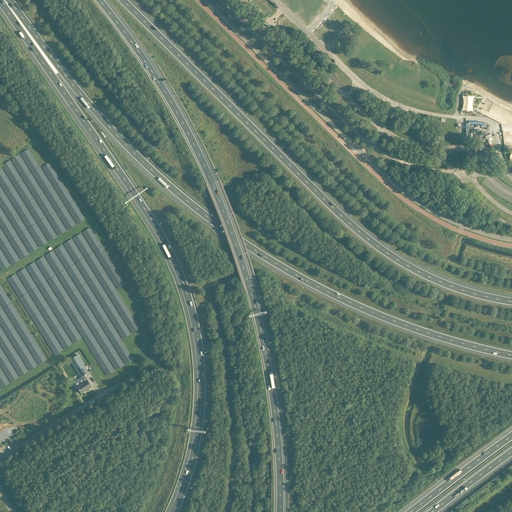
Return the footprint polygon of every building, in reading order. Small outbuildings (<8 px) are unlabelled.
[(312,12),(325,26),(329,22),(316,8),(312,12)] [(340,45),(333,53),(343,62),(350,54),(340,45)] [(349,67),(356,73),(360,69),(353,63),(349,67)] [(489,105),(487,112),(496,115),(498,108),(489,105)] [(31,150),(0,166),(0,171),(5,172),(6,173),(10,173),(13,171),(14,172),(17,172),(16,172),(17,174),(20,172),(23,173),(26,171),(29,171),(27,167),(30,167),(30,169),(32,167),(34,171),(37,171),(38,169),(40,167),(31,150)] [(42,167),(45,171),(53,167),(50,162),(42,167)] [(86,233),(88,236),(94,232),(91,227),(83,232),(84,234),(86,233)] [(56,259),(55,255),(60,255),(60,257),(64,257),(67,257),(68,258),(69,258),(73,258),(75,261),(79,261),(80,264),(83,264),(85,267),(84,237),(82,234),(35,259),(39,266),(43,266),(43,264),(46,262),(46,261),(51,261),(55,259),(56,259)] [(35,262),(7,278),(11,284),(33,272),(32,269),(38,266),(35,262)] [(85,374),(88,372),(77,355),(70,360),(80,377),(81,376),(85,374)] [(84,381),(77,386),(78,389),(79,389),(81,393),(92,386),(89,382),(88,379),(85,374),(81,376),(84,381)]
